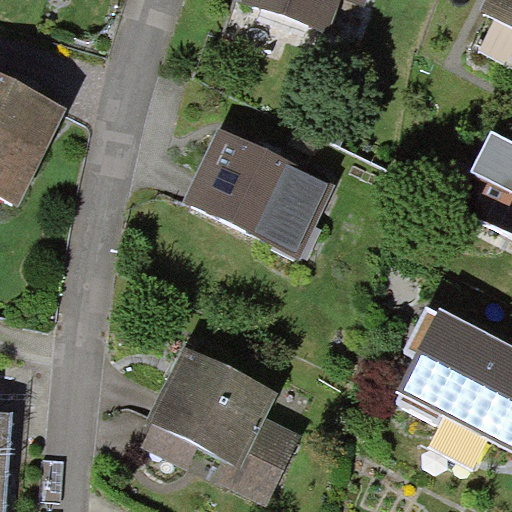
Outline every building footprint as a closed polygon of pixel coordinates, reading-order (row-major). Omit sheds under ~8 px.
[(245,0),(242,9),(329,38),(341,0),(344,0),(366,7),(368,0),(245,0)] [(511,0),(503,0),(493,22),(511,31),(511,0)] [(67,116),(0,87),(0,200),(25,211),(67,116)] [(338,196),(228,140),(195,206),(304,262),(338,196)] [(511,152),(493,144),(459,216),(511,241),(511,152)] [(511,363),(425,325),(408,364),(426,372),(407,417),(465,442),(473,423),(511,440),(511,363)] [(285,410),(195,371),(158,454),(279,507),(306,445),(276,431),(285,410)] [(2,383),(0,382),(0,511),(15,511),(16,421),(2,421),(2,383)] [(511,461),(510,461),(493,495),(511,504),(511,461)]
